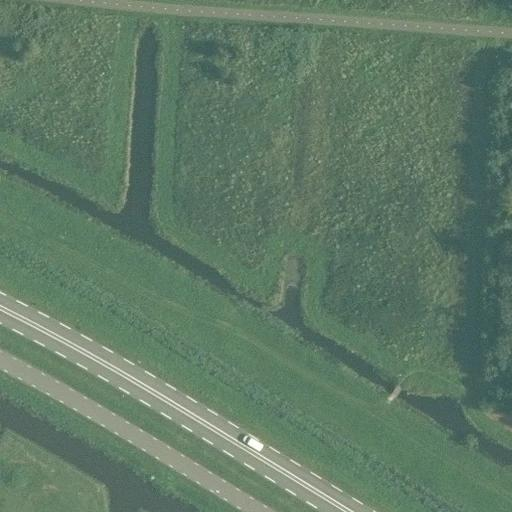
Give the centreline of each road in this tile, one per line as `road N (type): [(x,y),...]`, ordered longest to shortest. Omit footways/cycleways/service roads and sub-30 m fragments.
road 1 (primary): [(0,309),(342,511)]
road 2 (unclassified): [(253,511),(0,367)]
